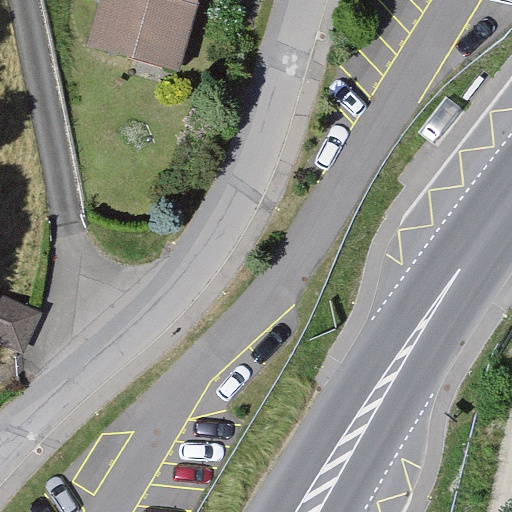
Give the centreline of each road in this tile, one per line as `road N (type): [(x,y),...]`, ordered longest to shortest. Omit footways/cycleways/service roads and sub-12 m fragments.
road 1 (residential): [(303,0),(254,169),(184,273),(0,439)]
road 2 (primary): [(511,174),(433,281),(302,511)]
